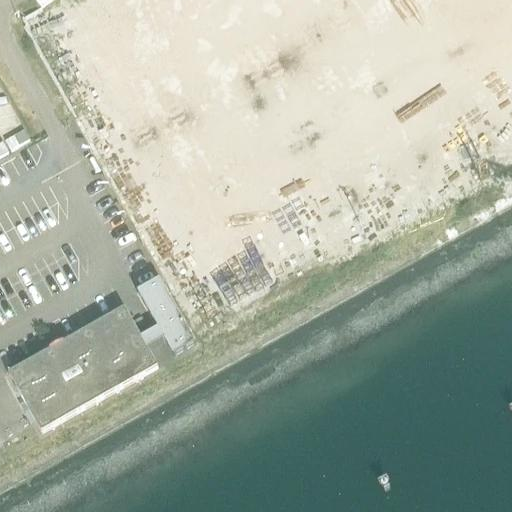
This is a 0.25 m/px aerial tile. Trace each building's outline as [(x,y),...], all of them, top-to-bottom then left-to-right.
[(271,0),(310,16),(317,0),(271,0)] [(511,0),(469,0),(511,76),(511,0)] [(399,64),(342,91),(375,159),(371,162),(392,206),(454,176),(399,64)] [(12,139),(18,149),(28,143),(22,133),(12,139)] [(192,260),(200,276),(217,268),(208,252),(192,260)] [(196,346),(160,282),(137,294),(158,331),(141,340),(125,311),(8,377),(42,435),(158,370),(148,352),(165,343),(174,358),(196,346)]
